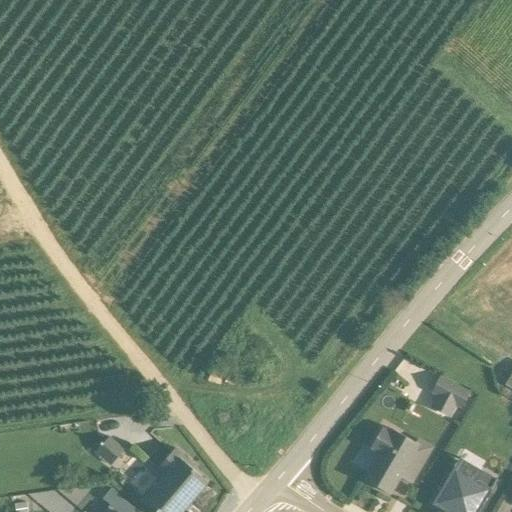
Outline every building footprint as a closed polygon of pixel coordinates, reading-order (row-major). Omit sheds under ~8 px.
[(511,371),(503,385),(511,390),(511,371)] [(439,377),(430,393),(436,396),(429,408),(448,419),(455,407),(461,410),(470,394),(439,377)] [(377,453),(362,479),(389,495),(399,478),(410,484),(432,447),(417,438),(413,443),(391,430),(389,433),(381,428),(369,448),(377,453)] [(122,451),(104,435),(94,446),(97,449),(94,453),(109,466),(122,451)] [(194,466),(174,449),(154,471),(159,476),(143,494),(145,496),(142,499),(156,511),(181,511),(207,483),(191,469),(194,466)] [(476,511),(495,480),(457,458),(430,505),(438,510),(437,511),(476,511)]
